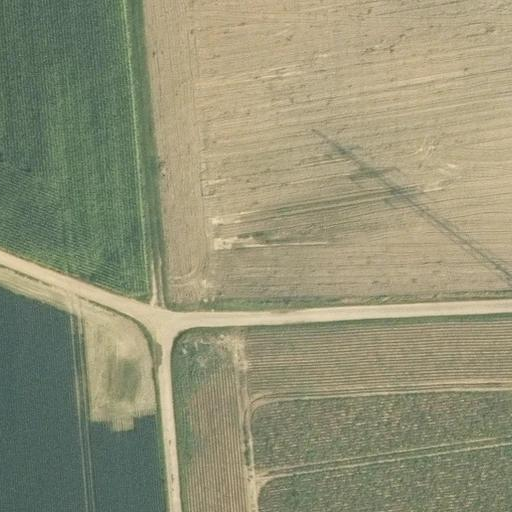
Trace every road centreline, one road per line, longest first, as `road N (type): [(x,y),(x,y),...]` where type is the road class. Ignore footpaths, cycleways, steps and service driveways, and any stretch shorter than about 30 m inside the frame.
road 1 (track): [(160,323),(511,305)]
road 2 (track): [(160,323),(131,0)]
road 3 (track): [(176,511),(160,323)]
road 4 (track): [(160,323),(0,259)]
